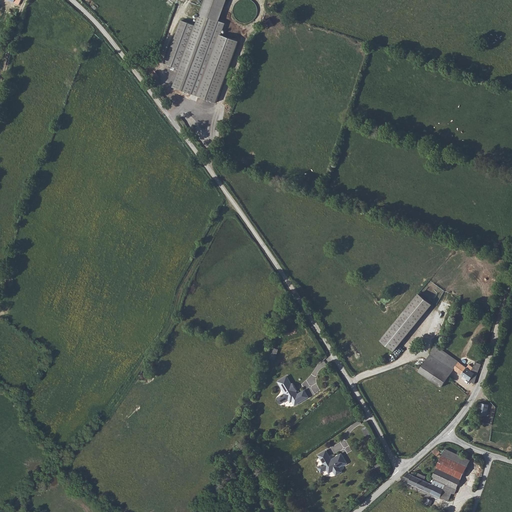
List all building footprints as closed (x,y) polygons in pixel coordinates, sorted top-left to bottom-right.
[(173,88),(217,103),(239,41),(220,35),(224,23),(219,21),(226,0),(204,0),(195,26),(180,21),(165,65),(179,70),(173,88)] [(381,340),(394,351),(431,305),(418,294),(381,340)] [(442,308),(448,311),(451,305),(445,302),(442,308)] [(452,367),(445,362),(450,354),(437,345),(420,371),(432,379),(443,387),(455,370),(452,367)] [(268,361),(274,363),(279,349),(273,347),(268,361)] [(450,354),(445,362),(452,367),(457,359),(450,354)] [(476,384),(482,365),(477,362),(474,367),(472,371),(468,368),(457,359),(452,367),(455,370),(476,384)] [(287,373),(279,377),(282,381),(281,382),(285,390),(280,392),(283,398),(288,396),(290,399),(292,398),(294,402),(308,394),(304,387),(297,391),(296,388),(294,388),(293,386),(295,385),(292,381),(287,373)] [(481,405),(476,403),(475,411),(480,413),(480,414),(487,415),(490,405),(482,403),(481,405)] [(362,428),(368,437),(372,435),(366,425),(362,428)] [(455,475),(464,456),(447,448),(438,467),(455,475)] [(330,450),(322,455),(327,463),(326,464),(328,468),(330,467),(331,469),(333,472),(337,469),(338,471),(344,467),(343,466),(346,464),(347,464),(351,462),(345,452),(336,457),(337,458),(336,459),(335,458),(330,450)] [(472,460),(464,456),(455,475),(460,477),(464,478),(472,460)] [(382,462),(375,464),(379,473),(386,471),(382,462)] [(452,485),(455,475),(438,467),(431,482),(426,480),(427,476),(420,473),(418,476),(409,472),(402,479),(442,497),(448,484),(452,485)] [(460,477),(455,475),(452,485),(456,486),(460,477)] [(442,497),(447,499),(452,485),(448,484),(442,497)] [(452,485),(447,499),(449,500),(456,486),(452,485)]
